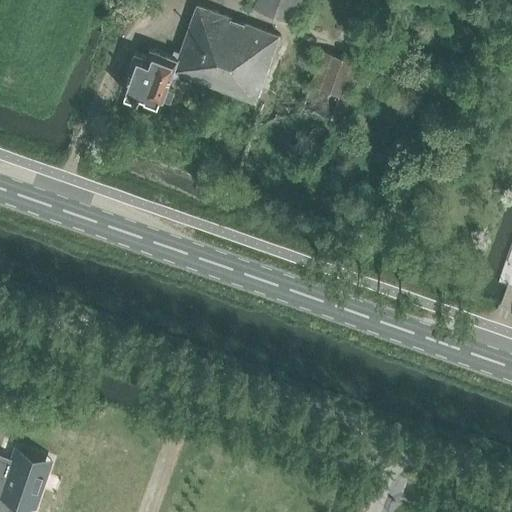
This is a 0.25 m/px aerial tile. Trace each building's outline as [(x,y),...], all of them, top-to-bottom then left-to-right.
[(106,0),(102,12),(115,17),(120,0),(118,0),(106,0)] [(255,0),(254,3),(294,18),(300,0),(255,0)] [(145,99),(147,95),(164,101),(165,98),(172,100),(175,90),(169,88),(173,75),(180,77),(182,73),(257,100),(280,34),(198,3),(180,50),(175,49),(173,55),(151,47),(148,55),(135,51),(121,92),(145,99)] [(304,107),(342,120),(362,64),(324,50),(304,107)] [(28,451),(19,448),(14,461),(0,456),(0,506),(3,507),(7,495),(34,504),(39,488),(42,489),(48,471),(40,468),(44,456),(41,455),(39,454),(39,455),(35,453),(33,452),(33,453),(29,451),(28,450),(28,451)]
